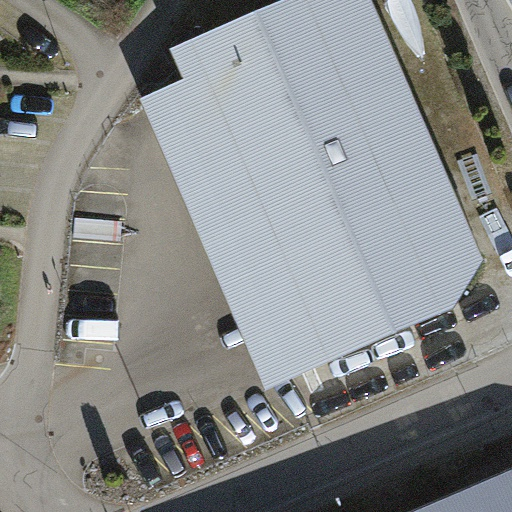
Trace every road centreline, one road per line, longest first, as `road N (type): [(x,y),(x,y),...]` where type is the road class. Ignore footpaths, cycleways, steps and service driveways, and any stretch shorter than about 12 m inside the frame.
road 1 (residential): [(11,461),(72,139),(113,83)]
road 2 (residential): [(226,511),(511,383)]
